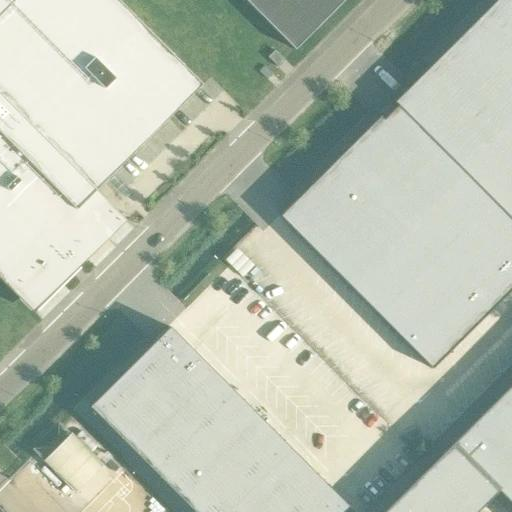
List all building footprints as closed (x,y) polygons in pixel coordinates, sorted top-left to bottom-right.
[(0,0),(0,280),(32,313),(62,284),(84,262),(107,239),(125,221),(94,191),(95,190),(200,85),(115,0),(0,0)] [(243,0),(294,50),(344,0),(243,0)] [(279,216),(431,368),(500,300),(511,287),(511,0),(494,0),(393,102),(397,106),(382,120),(379,116),(348,147),(279,216)] [(278,68),(285,61),(280,56),(274,51),(267,57),(278,68)] [(168,327),(88,407),(192,511),(340,511),(347,506),(168,327)] [(511,382),(382,511),(475,511),(497,491),(511,506),(511,382)]
